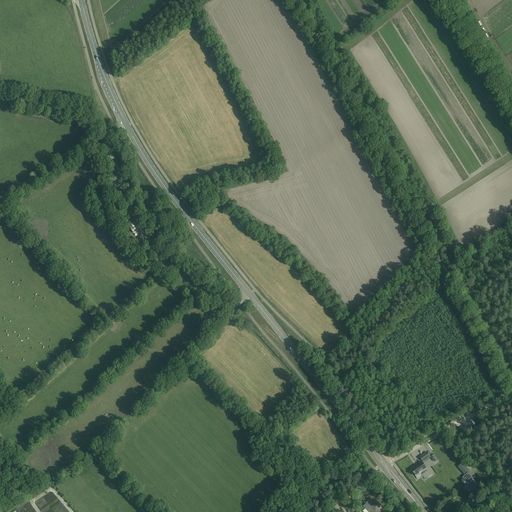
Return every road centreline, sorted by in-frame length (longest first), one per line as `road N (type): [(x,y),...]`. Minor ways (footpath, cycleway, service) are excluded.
road 1 (primary): [(384,464),(146,160),(108,86),(81,0)]
road 2 (track): [(300,0),(511,392)]
road 3 (track): [(511,394),(384,464)]
road 4 (track): [(108,133),(0,200)]
road 5 (track): [(443,0),(511,107)]
road 6 (track): [(108,133),(100,117),(0,95)]
